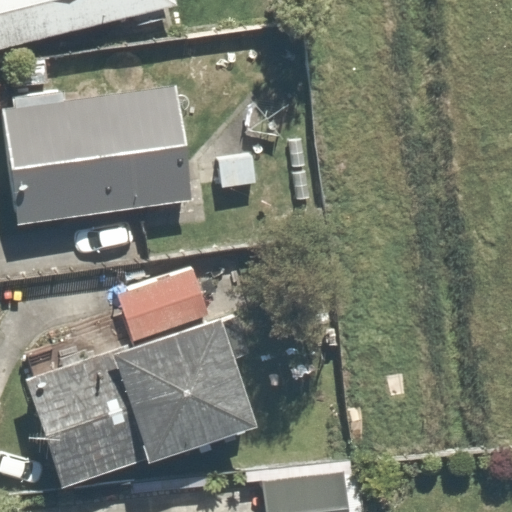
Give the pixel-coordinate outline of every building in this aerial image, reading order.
[(0,0),(0,48),(178,6),(176,0),(0,0)] [(232,21),(186,28),(193,72),(239,65),(232,21)] [(175,227),(160,116),(0,136),(0,243),(1,250),(175,227)] [(249,139),(208,144),(214,187),(254,182),(249,139)] [(251,420),(217,313),(21,374),(55,482),(251,420)] [(335,511),(333,480),(247,489),(249,511),(335,511)]
